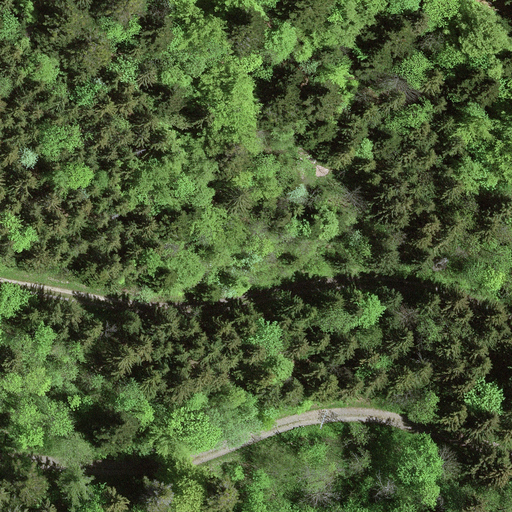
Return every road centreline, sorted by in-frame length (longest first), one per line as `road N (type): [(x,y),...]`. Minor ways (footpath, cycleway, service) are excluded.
road 1 (track): [(0,284),(149,312),(205,313),(374,284),(443,290),(511,323)]
road 2 (track): [(511,456),(358,416),(271,429),(143,468),(0,463)]
